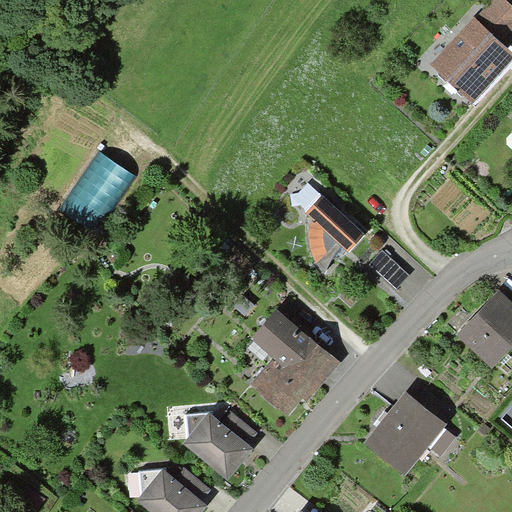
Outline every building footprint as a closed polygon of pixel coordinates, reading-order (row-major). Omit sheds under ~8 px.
[(511,24),(511,11),(499,0),(493,0),(485,10),(507,30),(511,24)] [(435,65),(470,97),(507,56),(472,24),(435,65)] [(362,235),(318,195),(303,211),(310,217),(307,228),(307,238),(308,249),(312,258),(317,268),(323,274),(330,260),(334,252),(341,245),(347,251),(362,235)] [(389,255),(380,247),(367,261),(396,287),(409,274),(389,255)] [(511,310),(511,311),(497,297),(462,334),(488,360),(511,334),(511,310)] [(254,338),(277,357),(313,388),(333,364),(275,314),(254,338)] [(301,401),(313,388),(277,357),(253,385),(283,411),(296,397),(301,401)] [(412,402),(404,396),(368,442),(401,469),(438,423),(437,422),(446,410),(421,390),(412,402)] [(242,445),(251,434),(228,415),(219,426),(211,420),(211,412),(183,415),(186,442),(224,474),(246,448),(242,445)] [(165,477),(164,469),(137,471),(139,499),(155,511),(193,511),(199,505),(165,477)]
